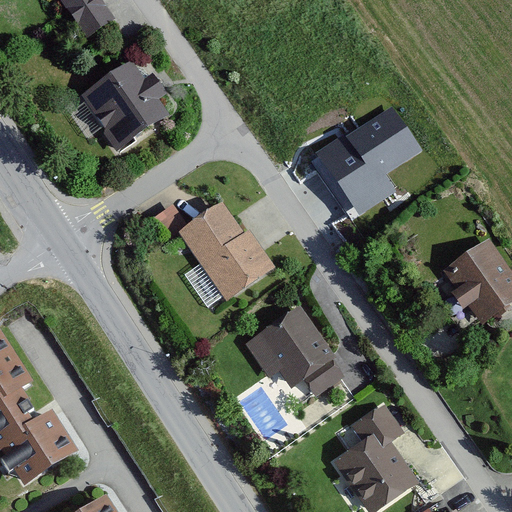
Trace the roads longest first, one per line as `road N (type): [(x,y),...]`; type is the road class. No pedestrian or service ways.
road 1 (residential): [(233,126),(499,511)]
road 2 (tertiary): [(53,236),(242,511)]
road 3 (residential): [(233,126),(53,236)]
road 4 (residential): [(147,0),(233,126)]
road 5 (residential): [(31,343),(106,459)]
